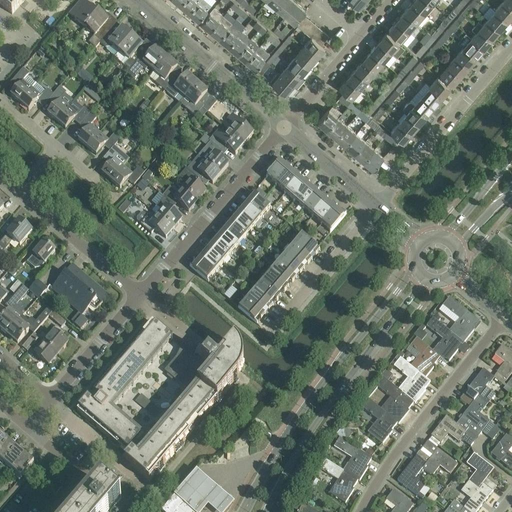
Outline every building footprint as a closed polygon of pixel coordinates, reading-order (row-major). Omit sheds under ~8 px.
[(0,0),(0,4),(12,15),(24,0),(0,0)] [(81,0),(69,14),(85,28),(98,13),(98,12),(97,14),(81,0)] [(183,0),(180,5),(189,12),(199,0),(183,0)] [(211,5),(205,0),(199,0),(189,12),(198,20),(211,5)] [(283,0),(267,0),(267,1),(276,8),(283,0)] [(283,0),(276,8),(285,16),(297,3),(293,0),(283,0)] [(348,0),(359,9),(366,0),(348,0)] [(425,14),(433,5),(426,0),(414,0),(412,3),(425,14)] [(458,11),(467,2),(464,0),(460,0),(454,8),(458,11)] [(511,0),(504,0),(503,1),(511,8),(511,0)] [(511,8),(503,1),(495,10),(508,21),(511,17),(511,8)] [(234,2),(230,7),(239,14),(243,10),(234,2)] [(256,9),(249,3),(245,8),(252,14),(256,9)] [(306,11),(297,3),(285,16),(295,24),(306,11)] [(425,14),(412,3),(404,12),(417,23),(421,26),(429,17),(425,14)] [(469,4),(461,13),(465,17),(473,8),(469,4)] [(487,20),(500,31),(508,21),(495,10),(490,6),(482,15),(487,20)] [(214,7),(201,22),(210,30),(223,15),(214,7)] [(454,8),(446,17),(451,20),(458,11),(454,8)] [(244,19),(248,14),(243,10),(239,14),(244,19)] [(409,32),(417,23),(404,12),(396,21),(409,32)] [(107,20),(98,13),(85,28),(85,29),(86,28),(95,36),(88,43),(95,49),(100,44),(118,23),(111,16),(107,20)] [(257,17),(263,23),(267,19),(260,13),(257,17)] [(458,26),(465,17),(461,13),(453,23),(458,26)] [(232,23),(223,15),(210,30),(219,38),(232,23)] [(297,26),(302,30),(310,20),(306,16),(297,26)] [(443,30),(451,20),(446,17),(439,26),(443,30)] [(274,25),(267,19),(263,23),(270,29),(274,25)] [(307,34),(315,24),(310,20),(302,30),(306,33),(307,34)] [(478,21),(475,25),(492,40),(500,31),(487,20),(482,25),(478,21)] [(258,30),(262,26),(257,21),(253,26),(258,30)] [(409,32),(396,21),(388,30),(406,46),(414,37),(414,36),(409,32)] [(114,57),(119,52),(130,40),(124,35),(127,31),(118,23),(100,44),(106,49),(106,50),(114,57)] [(232,23),(219,38),(228,46),(241,31),(232,23)] [(453,23),(446,32),(450,35),(458,26),(453,23)] [(307,34),(311,38),(312,37),(319,28),(315,24),(307,34)] [(492,40),(475,25),(472,29),(476,33),(471,38),(484,49),(492,40)] [(262,34),(266,30),(262,26),(258,30),(262,34)] [(443,30),(439,26),(431,35),(435,39),(443,30)] [(276,27),(273,31),(282,39),(286,35),(276,27)] [(319,28),(312,37),(316,41),(324,32),(319,28)] [(250,39),(241,31),(228,46),(237,54),(250,39)] [(324,32),(316,41),(321,45),(329,36),(324,32)] [(386,32),(378,42),(391,53),(399,43),(386,32)] [(446,32),(438,41),(442,44),(450,35),(446,32)] [(267,38),(276,46),(280,41),(271,33),(267,38)] [(465,33),(458,42),(464,47),(477,58),(484,49),(471,38),(465,33)] [(293,37),(290,35),(282,44),(285,47),(293,37)] [(427,48),(435,39),(431,35),(423,44),(427,48)] [(312,37),(311,38),(304,47),(317,58),(325,49),(321,45),(316,41),(312,37)] [(250,39),(237,54),(246,62),(260,46),(251,38),(250,39)] [(124,65),(130,70),(148,49),(139,41),(135,45),(130,40),(119,52),(128,60),(124,65)] [(438,41),(430,50),(434,53),(442,44),(438,41)] [(378,42),(370,51),(383,62),(389,67),(397,57),(391,53),(378,42)] [(282,44),(274,53),(277,56),(285,47),(282,44)] [(419,57),(427,48),(423,44),(415,53),(419,57)] [(260,45),(260,46),(246,62),(256,70),(270,53),(260,45)] [(317,58),(304,47),(296,56),(309,67),(317,58)] [(464,47),(456,56),(469,67),(477,58),(464,47)] [(148,49),(130,70),(127,74),(134,79),(143,69),(145,71),(148,67),(154,72),(167,58),(156,49),(153,53),(148,49)] [(426,63),(434,53),(430,50),(422,59),(426,63)] [(383,62),(370,51),(363,60),(376,71),(383,62)] [(277,56),(274,53),(266,62),(269,65),(277,56)] [(417,59),(413,55),(405,65),(409,68),(417,59)] [(309,67),(296,56),(288,65),(301,76),(309,67)] [(456,56),(448,65),(461,77),(469,67),(456,56)] [(154,72),(150,78),(155,83),(164,91),(165,91),(179,74),(175,70),(177,67),(167,58),(154,72)] [(368,80),(376,71),(363,60),(355,69),(368,80)] [(420,61),(412,71),(416,74),(424,65),(420,61)] [(261,74),(269,65),(266,62),(258,72),(261,74)] [(301,76),(288,65),(280,74),(293,86),(301,76)] [(401,78),(409,68),(405,65),(397,74),(401,78)] [(453,86),(461,77),(448,65),(440,75),(453,86)] [(77,71),(75,73),(80,78),(84,73),(79,68),(77,71)] [(20,103),(36,84),(27,77),(29,74),(23,69),(12,81),(18,86),(10,95),(20,103)] [(368,80),(355,69),(347,78),(360,89),(368,80)] [(412,71),(404,80),(408,84),(416,74),(412,71)] [(280,74),(278,72),(270,81),(285,95),(293,86),(280,74)] [(165,91),(180,104),(197,84),(187,75),(178,85),(174,81),(179,74),(165,91)] [(401,78),(397,74),(389,83),(394,87),(401,78)] [(438,77),(430,86),(443,97),(451,88),(438,77)] [(352,99),(360,89),(347,78),(339,88),(352,99)] [(404,80),(396,89),(400,93),(408,84),(404,80)] [(386,96),(394,87),(389,83),(382,92),(386,96)] [(45,92),(36,84),(20,103),(29,111),(36,102),(42,107),(49,100),(53,95),(47,89),(45,92)] [(197,84),(180,104),(185,109),(195,117),(198,113),(202,109),(204,107),(199,103),(206,94),(207,93),(197,84)] [(430,86),(422,95),(435,107),(443,97),(430,86)] [(60,87),(53,95),(49,100),(55,105),(47,114),(56,122),(73,102),(65,94),(66,92),(60,87)] [(388,98),(393,102),(400,93),(396,89),(388,98)] [(91,97),(97,102),(102,97),(96,92),(91,97)] [(386,96),(382,92),(374,101),(378,105),(386,96)] [(351,102),(342,94),(338,98),(347,106),(351,102)] [(422,95),(414,105),(427,116),(435,107),(422,95)] [(217,102),(212,98),(204,107),(202,109),(208,113),(217,102)] [(388,98),(381,107),(385,111),(393,102),(388,98)] [(370,114),(378,105),(374,101),(366,111),(370,114)] [(82,109),(73,102),(56,122),(66,129),(73,120),(79,126),(90,113),(84,108),(82,109)] [(403,108),(403,111),(407,114),(420,125),(427,116),(414,105),(411,102),(408,103),(403,108)] [(356,106),(352,110),(357,114),(360,110),(356,106)] [(235,107),(230,112),(235,116),(240,111),(235,107)] [(373,117),(377,120),(385,111),(381,107),(373,117)] [(327,130),(338,117),(329,109),(317,122),(327,130)] [(360,110),(357,114),(366,122),(369,118),(360,110)] [(78,140),(87,148),(99,134),(90,126),(96,118),(90,113),(79,126),(85,131),(78,140)] [(338,117),(327,130),(336,138),(347,125),(342,121),(345,117),(341,114),(338,117)] [(407,114),(399,123),(412,134),(420,125),(407,114)] [(229,132),(244,145),(253,134),(232,115),(227,120),(234,126),(229,132)] [(369,118),(366,122),(375,130),(378,125),(369,118)] [(404,143),(412,134),(399,123),(391,132),(404,143)] [(347,125),(336,138),(345,146),(356,133),(347,125)] [(378,125),(375,130),(384,138),(388,133),(378,125)] [(205,135),(203,137),(220,151),(225,146),(229,150),(235,155),(244,145),(229,132),(224,137),(217,132),(211,140),(205,135)] [(356,133),(345,146),(354,154),(365,141),(356,133)] [(384,138),(393,145),(397,141),(388,133),(384,138)] [(110,152),(114,147),(120,140),(114,134),(108,141),(99,134),(87,148),(96,155),(104,146),(110,152)] [(206,147),(198,156),(220,175),(228,165),(221,159),(217,156),(221,152),(220,151),(203,137),(200,141),(206,147)] [(365,141),(354,154),(363,162),(374,149),(365,141)] [(109,164),(102,173),(111,181),(123,167),(129,160),(128,159),(127,160),(119,154),(120,153),(114,147),(110,152),(103,159),(109,164)] [(374,149),(363,162),(373,170),(384,157),(374,149)] [(169,155),(165,151),(157,161),(161,164),(169,155)] [(187,170),(197,179),(201,175),(212,184),(220,175),(198,156),(187,170)] [(285,167),(280,162),(266,178),(276,186),(289,171),(291,168),(286,164),(285,167)] [(127,180),(134,185),(144,173),(138,168),(132,175),(123,167),(111,181),(120,189),(127,180)] [(194,183),(197,179),(187,170),(186,169),(178,178),(187,185),(183,190),(197,202),(205,192),(194,183)] [(148,171),(142,179),(146,182),(152,174),(148,171)] [(285,194),(298,178),(300,176),(296,172),(294,174),(289,171),(276,186),(285,194)] [(303,182),(298,178),(285,194),(294,201),(307,186),(309,184),(305,180),(303,182)] [(142,179),(136,186),(143,191),(148,184),(146,182),(142,179)] [(304,209),(317,194),(318,192),(314,188),(312,190),(307,186),(294,201),(304,209)] [(188,212),(197,202),(183,190),(179,195),(170,188),(162,196),(164,198),(175,207),(173,205),(176,201),(188,212)] [(255,196),(254,195),(254,196),(252,194),(249,198),(251,200),(247,205),(262,218),(270,209),(255,196)] [(321,198),(317,194),(304,209),(313,217),(326,202),(328,200),(323,196),(321,198)] [(175,207),(164,198),(156,206),(162,211),(158,216),(173,230),(181,220),(171,211),(175,207)] [(322,225),(335,210),(337,207),(332,203),(330,206),(326,202),(313,217),(322,225)] [(239,214),(254,228),(262,218),(247,205),(244,203),(241,208),(243,210),(239,214)] [(122,207),(118,212),(123,216),(127,211),(122,207)] [(339,213),(335,210),(322,225),(331,233),(346,215),(341,211),(339,213)] [(166,239),(173,230),(158,216),(153,221),(148,216),(148,217),(143,213),(140,214),(137,218),(137,221),(141,225),(140,225),(151,234),(155,230),(166,239)] [(254,228),(239,214),(237,213),(233,217),(235,219),(231,224),(246,237),(254,228)] [(290,217),(285,221),(289,225),(291,223),(293,220),(290,217)] [(0,242),(0,243),(6,249),(13,240),(20,246),(32,232),(19,221),(0,242)] [(246,237),(231,224),(229,222),(225,226),(227,228),(223,233),(238,246),(246,237)] [(231,255),(238,246),(223,233),(221,231),(217,235),(220,237),(215,242),(231,255)] [(319,251),(317,249),(302,236),(294,245),(309,258),(313,254),(315,255),(319,251)] [(231,255),(215,242),(213,240),(210,244),(212,246),(208,251),(223,264),(231,255)] [(55,251),(44,242),(33,255),(34,255),(27,262),(35,269),(40,268),(55,251)] [(294,245),(286,254),(301,267),(305,263),(308,265),(312,260),(309,258),(294,245)] [(223,264),(208,251),(205,249),(202,253),(204,255),(200,260),(215,273),(223,264)] [(304,269),(301,267),(286,254),(278,263),(294,276),(297,272),(300,274),(304,269)] [(207,282),(215,273),(200,260),(198,258),(194,262),(196,264),(192,269),(197,273),(207,282)] [(7,273),(13,277),(22,266),(17,261),(7,273)] [(278,263),(271,272),(286,285),(290,281),(292,283),(296,278),(294,276),(278,263)] [(52,288),(67,302),(87,279),(71,266),(64,274),(62,273),(57,278),(59,280),(52,288)] [(288,287),(286,285),(271,272),(263,281),(278,294),(282,290),(284,292),(288,287)] [(96,311),(108,297),(87,279),(67,302),(79,312),(71,322),(81,330),(88,322),(82,316),(90,306),(96,311)] [(263,281),(255,291),(270,304),(274,299),(276,301),(280,296),(278,294),(263,281)] [(9,291),(14,295),(22,286),(17,282),(9,291)] [(29,291),(39,299),(47,289),(40,284),(39,285),(36,283),(32,287),(29,291)] [(22,286),(14,295),(5,306),(6,305),(9,308),(9,307),(11,308),(0,320),(0,328),(7,334),(22,316),(25,313),(15,304),(22,297),(23,298),(28,291),(22,286)] [(255,291),(247,300),(262,313),(266,308),(269,310),(273,306),(270,304),(255,291)] [(449,331),(462,343),(464,344),(474,331),(473,330),(479,322),(449,298),(442,306),(459,320),(449,331)] [(262,313),(247,300),(239,309),(254,322),(258,317),(261,319),(265,315),(262,313)] [(28,321),(22,316),(7,334),(18,343),(29,330),(34,335),(34,334),(49,317),(53,312),(48,307),(36,322),(31,318),(28,321)] [(62,328),(66,323),(53,312),(49,317),(62,328)] [(462,343),(449,331),(438,322),(433,319),(433,318),(426,327),(442,340),(433,352),(440,358),(447,364),(458,351),(457,350),(462,343)] [(234,386),(239,380),(238,379),(240,376),(241,372),(243,369),(243,365),(243,362),(243,357),(242,353),(240,349),(237,346),(234,343),(218,362),(209,354),(202,349),(194,359),(153,323),(147,330),(145,329),(137,339),(138,340),(127,353),(126,351),(117,361),(119,363),(108,375),(106,374),(98,384),(99,385),(93,392),(96,394),(90,401),(87,399),(77,412),(86,420),(85,421),(95,430),(96,428),(109,439),(108,441),(118,449),(119,448),(126,453),(121,458),(149,482),(155,475),(156,477),(165,467),(163,465),(174,453),(176,454),(185,444),(183,443),(194,430),(195,431),(204,421),(202,420),(213,407),(215,408),(223,398),(222,397),(233,384),(234,386)] [(414,336),(417,339),(426,328),(422,325),(414,336)] [(45,343),(57,354),(62,348),(63,349),(67,344),(60,338),(64,333),(56,326),(49,334),(51,336),(45,343)] [(34,334),(34,335),(22,348),(27,352),(39,338),(34,334)] [(440,358),(433,352),(417,339),(410,347),(420,355),(410,367),(425,379),(435,366),(434,365),(440,358)] [(48,364),(57,354),(45,343),(35,354),(48,365),(49,364),(48,364)] [(493,378),(494,379),(502,386),(511,373),(511,353),(502,346),(494,356),(505,363),(493,378)] [(398,362),(393,367),(394,367),(407,379),(398,391),(400,392),(413,403),(415,405),(425,391),(424,390),(430,383),(425,379),(410,367),(400,359),(398,362)] [(381,377),(384,379),(387,382),(393,376),(386,370),(381,377)] [(464,394),(460,400),(469,407),(477,397),(487,405),(492,400),(495,395),(487,388),(485,387),(489,383),(490,384),(494,379),(493,378),(483,370),(468,390),(470,391),(466,396),(464,394)] [(413,403),(400,392),(384,379),(377,387),(393,400),(384,412),(397,424),(398,425),(409,412),(408,411),(413,403)] [(486,437),(494,427),(489,423),(480,415),(487,405),(477,397),(469,407),(456,425),(466,432),(468,429),(478,437),(481,433),(486,437)] [(397,424),(384,412),(367,399),(361,407),(377,421),(367,433),(382,445),(393,432),(391,431),(397,424)] [(464,435),(466,432),(456,425),(446,417),(431,437),(440,444),(448,435),(458,442),(460,440),(470,447),(474,442),(464,435)] [(486,437),(491,441),(500,431),(494,427),(486,437)] [(478,437),(468,429),(466,432),(464,435),(474,442),(478,437)] [(0,452),(9,442),(0,435),(0,452)] [(511,455),(508,453),(511,447),(511,440),(505,435),(490,455),(510,470),(511,467),(511,455)] [(343,472),(358,481),(359,482),(368,468),(366,467),(372,459),(339,439),(334,447),(351,459),(343,472)] [(430,459),(426,464),(422,469),(432,477),(440,467),(450,475),(457,465),(428,441),(420,451),(430,459)] [(9,442),(0,452),(0,461),(4,464),(17,449),(9,442)] [(25,456),(17,449),(4,464),(12,471),(25,456)] [(416,456),(426,464),(430,459),(420,451),(416,456)] [(476,472),(469,481),(479,489),(486,479),(494,470),(474,454),(466,464),(476,472)] [(25,456),(12,471),(20,479),(33,464),(25,456)] [(422,469),(426,464),(416,456),(412,461),(422,469)] [(358,481),(343,472),(325,460),(320,469),(337,481),(329,494),(345,504),(354,490),(352,489),(358,481)] [(412,461),(397,481),(417,496),(422,500),(424,497),(419,493),(425,486),(415,479),(422,469),(412,461)] [(179,499),(194,511),(202,511),(208,506),(215,511),(226,511),(234,503),(196,471),(175,495),(179,499)] [(469,481),(461,491),(471,499),(464,508),(463,509),(467,511),(476,511),(488,497),(496,487),(486,479),(479,489),(469,481)] [(56,495),(61,489),(61,488),(55,483),(49,489),(54,494),(56,495)] [(109,511),(120,499),(103,485),(91,499),(89,497),(86,500),(82,497),(81,498),(81,499),(81,500),(81,501),(81,502),(81,503),(82,503),(82,504),(85,506),(79,511),(109,511)] [(408,511),(413,506),(393,491),(386,501),(396,508),(392,511),(408,511)] [(175,495),(174,496),(175,497),(163,511),(162,511),(161,511),(162,511),(163,511),(162,511),(194,511),(179,499),(175,495)] [(424,500),(421,505),(428,510),(432,505),(424,500)] [(467,511),(463,509),(464,508),(454,501),(450,506),(445,511),(467,511)]
